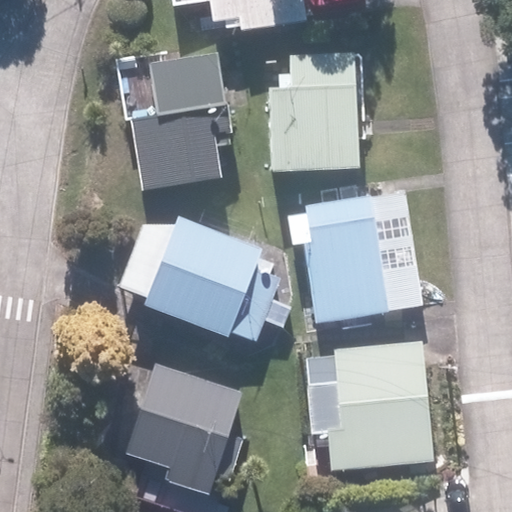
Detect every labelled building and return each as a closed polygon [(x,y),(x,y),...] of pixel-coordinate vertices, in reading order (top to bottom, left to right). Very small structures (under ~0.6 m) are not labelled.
[(221,0),(225,23),(233,22),(234,26),(252,25),(254,35),(318,27),(314,0),(221,0)] [(240,149),(239,139),(243,139),(228,58),(128,77),(150,198),(231,181),(226,152),(240,149)] [(294,96),(281,97),(284,176),(368,173),(364,59),(293,61),(294,96)] [(414,196),(314,211),(315,221),(296,224),(301,252),(317,249),(328,328),(431,314),(414,196)] [(128,289),(162,303),(160,312),(238,344),(242,337),(264,346),(273,326),(290,332),(298,311),(279,304),(288,281),(264,272),(272,255),(191,222),(183,244),(152,232),(128,289)] [(441,466),(432,351),(342,358),(347,435),(337,435),(340,475),(441,466)] [(179,470),(174,485),(220,500),(226,482),(238,486),(254,438),(240,433),(251,397),(165,369),(136,456),(179,470)]
